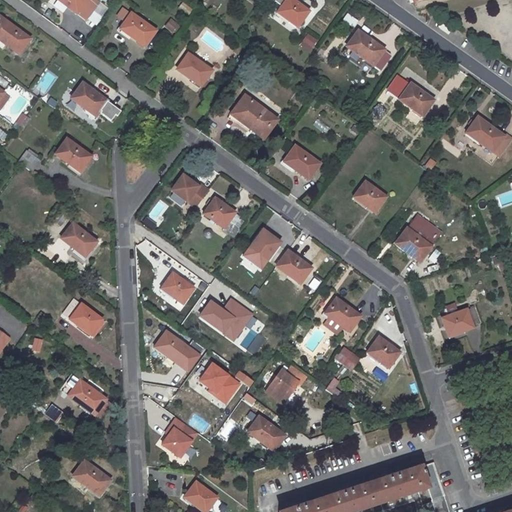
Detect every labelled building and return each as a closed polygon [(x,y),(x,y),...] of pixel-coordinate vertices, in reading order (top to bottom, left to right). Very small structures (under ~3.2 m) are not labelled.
[(86,0),(57,0),(76,14),(86,0)] [(297,27),(308,12),(291,0),(285,0),(277,13),(297,27)] [(100,1),(84,22),(93,29),(109,8),(100,1)] [(130,14),(120,30),(145,47),(156,32),(130,14)] [(0,17),(0,40),(19,54),(30,39),(0,17)] [(174,33),(179,24),(168,19),(164,28),(174,33)] [(390,55),(357,32),(346,47),(379,71),(390,55)] [(310,52),(316,39),(305,34),(299,47),(310,52)] [(188,54),(177,70),(200,86),(211,71),(188,54)] [(82,84),(71,99),(95,117),(106,101),(82,84)] [(410,84),(399,100),(421,116),(433,100),(410,84)] [(0,110),(0,111),(9,98),(0,91),(0,110)] [(277,121),(244,96),(230,115),(263,139),(277,121)] [(46,103),(53,109),(57,103),(50,98),(46,103)] [(20,126),(26,117),(23,114),(16,123),(20,126)] [(0,117),(0,127),(8,134),(13,127),(0,117)] [(26,117),(20,126),(23,128),(30,119),(26,117)] [(477,117),(465,134),(492,152),(503,136),(496,131),(477,117)] [(496,131),(503,136),(492,152),(499,157),(511,138),(511,137),(498,128),(496,131)] [(55,155),(79,172),(90,157),(66,139),(55,155)] [(294,147),(283,162),(308,180),(319,164),(294,147)] [(18,163),(22,166),(31,173),(40,161),(26,151),(18,163)] [(197,187),(182,176),(170,191),(186,203),(187,202),(195,208),(208,191),(199,185),(197,187)] [(365,182),(353,198),(374,213),(386,198),(365,182)] [(235,213),(215,199),(203,215),(224,229),(235,213)] [(61,211),(53,221),(60,227),(68,216),(61,211)] [(96,242),(72,224),(61,239),(84,257),(96,242)] [(241,253),(261,268),(280,242),(261,227),(241,253)] [(395,244),(419,262),(430,247),(406,228),(395,244)] [(270,263),(300,285),(311,269),(281,247),(270,263)] [(498,264),(501,274),(507,272),(504,262),(498,264)] [(194,289),(171,274),(161,289),(183,305),(194,289)] [(304,283),(312,291),(322,282),(313,274),(304,283)] [(210,300),(218,289),(208,282),(200,293),(210,300)] [(335,299),(324,314),(329,318),(342,328),(349,332),(360,317),(335,299)] [(62,314),(91,335),(101,320),(73,300),(62,314)] [(480,325),(474,307),(441,319),(448,337),(480,325)] [(39,328),(47,317),(41,313),(33,324),(39,328)] [(342,328),(329,318),(324,325),(337,335),(342,328)] [(186,346),(166,332),(154,348),(175,364),(176,362),(181,366),(188,356),(196,361),(204,348),(191,339),(186,346)] [(0,351),(8,340),(0,334),(0,351)] [(378,337),(367,353),(388,368),(399,353),(378,337)] [(336,360),(343,364),(350,354),(344,349),(336,360)] [(343,364),(352,370),(359,360),(350,354),(343,364)] [(225,407),(240,381),(208,362),(199,377),(194,374),(187,385),(225,407)] [(281,405),(292,390),(294,392),(300,385),(301,386),(307,377),(292,367),(286,375),(282,372),(265,394),(281,405)] [(67,397),(94,416),(105,400),(79,381),(73,376),(61,392),(67,397)] [(338,383),(333,379),(325,390),(335,397),(339,392),(334,389),(338,383)] [(294,392),(292,390),(281,405),(284,407),(289,406),(295,397),(294,392)] [(99,420),(111,404),(105,400),(94,416),(99,420)] [(49,405),(43,416),(57,422),(62,411),(49,405)] [(258,417),(247,433),(273,452),(285,436),(258,417)] [(175,420),(169,429),(173,431),(161,447),(179,460),(196,436),(175,420)] [(72,477),(99,497),(110,481),(83,461),(72,477)] [(442,498),(431,465),(290,511),(359,511),(425,490),(429,502),(442,498)] [(191,481),(181,494),(185,497),(195,484),(191,481)] [(183,499),(201,511),(206,511),(216,498),(195,483),(195,484),(185,497),(183,499)] [(17,511),(22,504),(17,501),(12,507),(17,511)]
